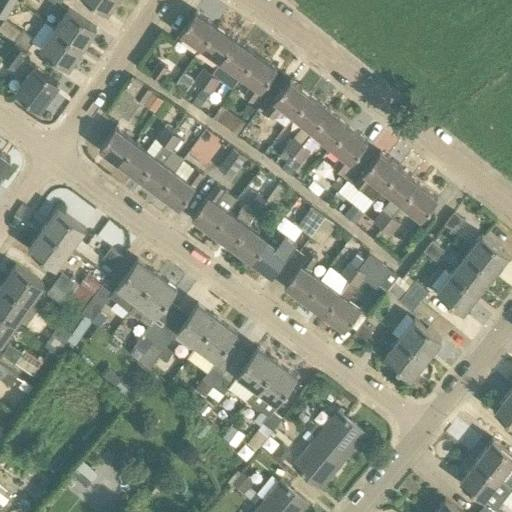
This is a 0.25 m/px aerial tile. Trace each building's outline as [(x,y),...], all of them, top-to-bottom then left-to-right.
[(0,0),(0,13),(4,16),(14,0),(0,0)] [(91,0),(107,11),(114,0),(91,0)] [(54,28),(82,47),(95,27),(67,8),(54,28)] [(200,47),(216,25),(196,11),(181,33),(200,47)] [(0,28),(0,32),(17,44),(27,51),(28,52),(36,41),(6,20),(0,28)] [(235,39),(216,25),(200,47),(220,61),(235,39)] [(68,66),(82,47),(54,28),(40,47),(68,66)] [(231,87),(240,75),(255,53),(235,39),(220,61),(212,73),(203,87),(204,87),(192,103),(199,108),(211,92),(212,92),(220,79),(231,87)] [(23,56),(27,51),(17,44),(4,61),(24,76),(15,89),(40,107),(58,82),(23,56)] [(251,101),(275,67),(255,53),(240,75),(251,83),(242,95),(251,101)] [(159,62),(151,75),(160,81),(165,73),(168,68),(159,62)] [(203,87),(212,73),(203,67),(194,81),(203,87)] [(292,116),(309,95),(291,79),(264,112),(272,118),(282,107),(292,116)] [(135,96),(144,103),(152,91),(153,90),(143,84),(140,89),(135,96)] [(163,100),(152,91),(144,103),(143,104),(154,112),(163,100)] [(292,116),(311,131),(328,110),(309,95),(292,116)] [(243,110),(250,115),(255,108),(248,103),(243,110)] [(328,110),(311,131),(330,146),(347,125),(328,110)] [(186,115),(174,132),(140,178),(159,192),(175,170),(164,162),(193,119),(186,115)] [(164,125),(146,149),(135,141),(119,162),(140,178),(174,132),(164,125)] [(340,173),(366,141),(347,125),(330,146),(341,155),(332,167),(340,173)] [(100,148),(119,162),(135,141),(116,126),(100,148)] [(292,155),(302,143),(293,135),(283,148),(292,155)] [(301,161),(310,150),(302,143),(292,155),(301,161)] [(219,168),(231,176),(245,156),(233,148),(219,168)] [(291,154),(284,149),(279,155),(286,160),(291,154)] [(0,173),(10,160),(0,152),(0,173)] [(382,188),(399,167),(380,152),(353,184),(372,199),(382,188)] [(175,170),(159,192),(179,206),(203,173),(195,167),(186,179),(175,170)] [(382,209),(391,215),(401,203),(418,182),(399,167),(382,188),(392,196),(381,208),(382,209)] [(340,175),(331,185),(338,190),(346,180),(340,175)] [(266,200),(257,212),(266,218),(287,188),(279,182),(266,200)] [(420,219),(437,198),(418,182),(401,203),(420,219)] [(192,216),(213,231),(229,210),(237,198),(216,183),(192,216)] [(213,231),(232,245),(248,224),(257,212),(266,200),(256,193),(248,204),(246,202),(240,210),(241,211),(237,217),(229,210),(213,231)] [(353,205),(345,215),(355,223),(364,212),(354,204),(353,205)] [(311,235),(323,218),(324,216),(312,207),(298,226),(311,235)] [(85,229),(58,208),(43,227),(71,248),(85,229)] [(391,215),(382,209),(373,220),(381,226),(391,215)] [(455,231),(464,219),(454,212),(445,223),(455,231)] [(400,223),(391,215),(381,226),(390,234),(400,223)] [(267,238),(257,231),(248,224),(232,245),(251,259),(267,238)] [(56,268),(71,248),(43,227),(29,247),(56,268)] [(267,238),(251,259),(272,274),(295,242),(275,227),(267,238)] [(466,252),(493,274),(508,255),(481,234),(466,252)] [(432,240),(424,250),(435,259),(443,250),(432,240)] [(103,258),(115,267),(123,256),(111,247),(103,258)] [(309,251),(285,284),(305,299),(320,277),(310,269),(318,257),(309,251)] [(466,252),(451,271),(478,292),(493,274),(466,252)] [(86,272),(91,264),(74,253),(69,261),(86,272)] [(356,254),(351,262),(354,264),(358,267),(359,268),(365,260),(356,254)] [(364,278),(377,287),(389,269),(370,255),(359,268),(358,267),(349,280),(340,292),(324,313),(345,328),(361,307),(349,298),(364,278)] [(110,296),(129,310),(157,274),(137,259),(112,293),(102,285),(85,308),(83,311),(92,319),(110,296)] [(349,280),(358,267),(350,261),(341,273),(349,280)] [(30,304),(44,284),(16,265),(2,285),(30,304)] [(436,289),(463,311),(478,292),(451,271),(436,289)] [(54,282),(67,291),(74,281),(62,272),(54,282)] [(149,325),(152,321),(169,299),(177,288),(157,274),(129,310),(149,325)] [(409,276),(402,286),(420,300),(428,290),(409,276)] [(324,313),(340,292),(320,277),(305,299),(324,313)] [(436,313),(420,300),(402,286),(394,280),(387,290),(391,292),(400,299),(430,323),(436,313)] [(60,301),(67,291),(54,282),(47,293),(60,301)] [(2,285),(0,287),(0,312),(16,324),(30,304),(2,285)] [(196,303),(188,314),(176,331),(196,345),(216,317),(196,303)] [(16,324),(0,312),(0,342),(2,344),(16,324)] [(216,360),(236,332),(216,317),(196,345),(189,355),(209,370),(212,366),(216,360)] [(413,318),(399,337),(426,358),(440,339),(413,318)] [(162,329),(152,321),(149,325),(134,346),(144,354),(162,329)] [(353,333),(364,341),(371,331),(361,323),(353,333)] [(71,333),(58,325),(51,335),(45,344),(51,348),(49,351),(56,356),(64,343),(71,333)] [(172,337),(162,329),(144,354),(140,359),(150,367),(172,337)] [(411,377),(426,358),(399,337),(384,356),(411,377)] [(2,354),(14,362),(22,352),(9,343),(2,354)] [(130,352),(140,359),(144,354),(134,346),(130,352)] [(257,348),(237,375),(232,381),(228,387),(247,402),(248,401),(256,390),(277,362),(257,348)] [(0,377),(11,386),(19,375),(0,361),(0,377)] [(269,415),(247,443),(255,450),(273,430),(282,418),(272,410),(296,377),(277,362),(256,390),(248,401),(262,412),(263,411),(269,415)] [(108,380),(115,387),(120,382),(122,380),(114,373),(115,372),(107,365),(101,372),(109,380),(108,380)] [(213,386),(222,374),(212,366),(209,370),(202,378),(213,386)] [(213,386),(223,393),(228,387),(232,381),(222,374),(213,386)] [(213,386),(202,378),(195,388),(205,396),(213,386)] [(34,386),(25,380),(20,388),(29,394),(34,386)] [(511,389),(495,410),(511,423),(511,389)] [(337,409),(315,436),(344,460),(366,433),(337,409)] [(315,435),(321,428),(311,420),(305,427),(315,435)] [(236,446),(245,435),(232,425),(224,437),(236,446)] [(300,441),(306,446),(313,439),(306,433),(303,437),(300,441)] [(292,463),(321,487),(344,460),(315,436),(313,439),(306,446),(292,463)] [(511,453),(493,438),(476,459),(500,477),(509,466),(511,469),(511,453)] [(284,442),(273,455),(283,462),(293,449),(284,442)] [(487,501),(479,509),(483,511),(499,511),(496,509),(511,486),(500,477),(476,459),(460,480),(487,501)] [(86,487),(98,474),(83,460),(71,473),(86,487)] [(242,472),(232,484),(245,494),(251,487),(255,482),(242,471),(242,472)] [(263,499),(257,506),(264,511),(299,511),(308,502),(280,478),(263,499)] [(255,492),(250,498),(258,505),(263,498),(255,492)] [(483,511),(479,509),(476,511),(461,511),(444,498),(433,511),(483,511)]
